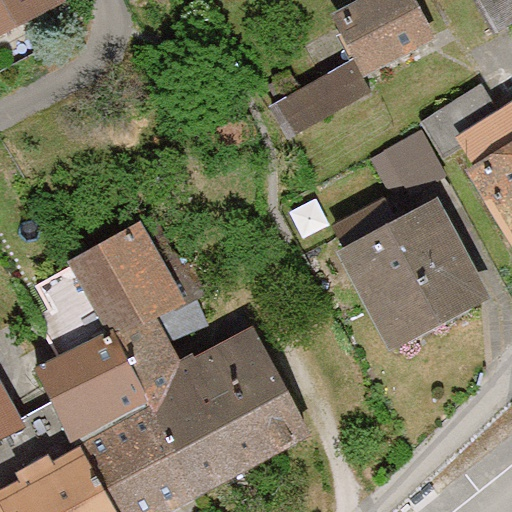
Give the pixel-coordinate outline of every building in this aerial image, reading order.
[(0,0),(0,35),(65,1),(64,0),(0,0)] [(361,73),(429,38),(409,0),(363,0),(331,17),(361,73)] [(348,63),(271,106),(289,138),(366,94),(348,63)] [(480,91),(424,123),(442,155),(455,148),(511,248),(511,104),(494,115),(480,91)] [(338,251),(387,348),(483,300),(434,204),(395,223),(383,200),(337,223),(349,246),(338,251)] [(160,378),(222,345),(195,296),(180,304),(137,225),(91,250),(160,378)] [(0,501),(6,511),(159,511),(216,482),(160,378),(91,250),(69,262),(73,268),(39,287),(52,311),(39,318),(61,358),(33,373),(52,409),(22,425),(0,384),(0,501)] [(306,434),(250,330),(222,345),(160,378),(216,482),(306,434)]
